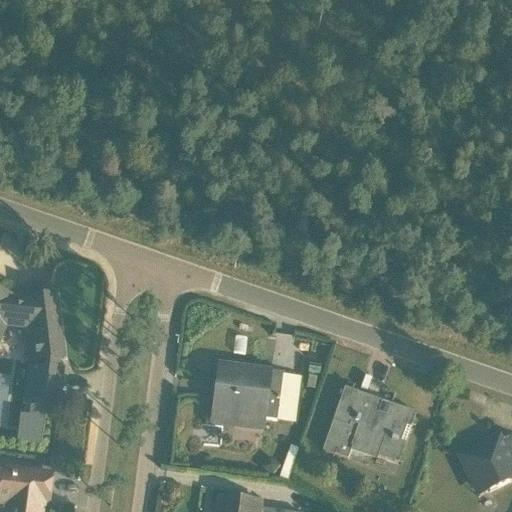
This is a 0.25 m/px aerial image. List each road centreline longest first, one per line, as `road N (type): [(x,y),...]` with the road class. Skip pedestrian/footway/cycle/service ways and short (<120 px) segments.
road 1 (residential): [(511,384),(170,268)]
road 2 (residential): [(123,250),(90,511)]
road 3 (residential): [(139,511),(170,268)]
road 4 (residential): [(123,250),(0,207)]
